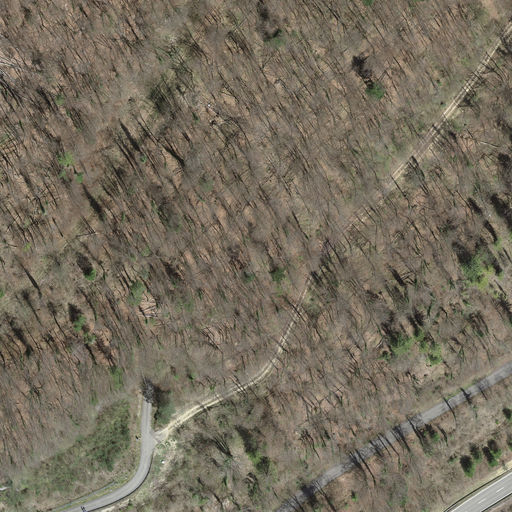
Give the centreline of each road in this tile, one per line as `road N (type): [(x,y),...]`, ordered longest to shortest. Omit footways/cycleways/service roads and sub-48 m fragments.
road 1 (track): [(147,441),(267,365),(301,292),(440,123),(511,20)]
road 2 (track): [(223,0),(92,216),(0,317)]
road 3 (residential): [(282,511),(348,462),(511,368)]
